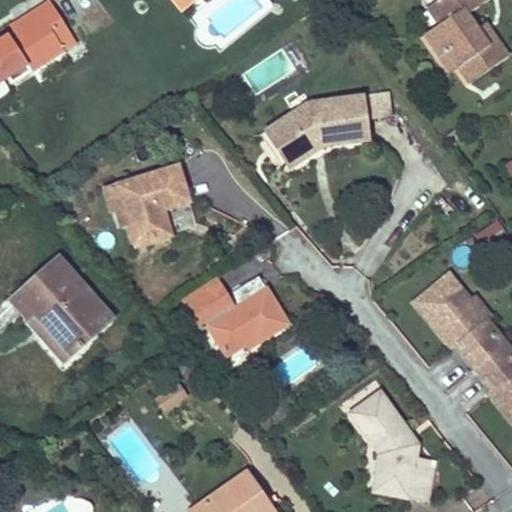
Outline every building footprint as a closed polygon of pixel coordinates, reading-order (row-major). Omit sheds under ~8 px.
[(170,0),(177,9),(188,0),(170,0)] [(437,26),(424,36),(438,57),(445,53),(456,69),(467,84),(506,58),(495,42),(488,47),(475,30),(465,16),(487,0),(437,0),(434,3),(446,20),(437,26)] [(434,3),(425,9),(437,26),(446,20),(434,3)] [(14,34),(0,43),(0,91),(11,84),(62,52),(58,46),(70,38),(48,4),(35,12),(39,18),(14,34)] [(35,12),(10,27),(14,34),(39,18),(35,12)] [(483,24),(475,30),(488,47),(495,42),(483,24)] [(445,53),(438,57),(450,73),(456,69),(445,53)] [(360,100),(360,101),(363,122),(390,118),(387,96),(360,100)] [(265,135),(285,165),(316,144),(322,148),(366,142),(363,122),(360,101),(305,109),(265,135)] [(316,144),(285,165),(288,171),(322,148),(316,144)] [(163,239),(155,213),(163,210),(187,203),(176,167),(114,186),(133,248),(163,239)] [(163,210),(155,213),(163,239),(171,236),(163,210)] [(469,269),(473,250),(455,246),(451,265),(469,269)] [(9,302),(27,322),(33,316),(38,321),(62,348),(70,357),(111,321),(57,261),(9,302)] [(470,303),(448,276),(414,304),(452,350),(455,347),(459,344),(468,354),(464,357),(474,370),(505,346),(486,323),(485,321),(481,325),(466,307),(471,304),(470,303)] [(191,317),(227,296),(216,278),(180,300),(191,317)] [(226,358),(245,346),(256,340),(258,343),(288,326),(266,289),(235,309),(227,296),(191,317),(200,333),(207,328),(226,358)] [(491,319),(475,298),(470,303),(471,304),(466,307),(481,325),(485,321),(486,323),(491,319)] [(33,316),(27,322),(63,363),(70,357),(62,348),(38,321),(33,316)] [(256,340),(245,346),(248,350),(258,343),(256,340)] [(468,354),(459,344),(455,347),(464,357),(468,354)] [(511,424),(511,354),(505,346),(474,370),(485,383),(489,380),(497,390),(493,393),(490,397),(511,424)] [(497,390),(489,380),(485,383),(493,393),(497,390)] [(174,387),(156,399),(164,412),(182,400),(174,387)] [(380,458),(378,472),(416,478),(413,501),(427,503),(434,462),(416,459),(418,445),(410,445),(397,427),(402,423),(379,392),(348,415),(380,458)] [(418,445),(402,423),(397,427),(410,445),(418,445)] [(114,477),(108,469),(100,475),(106,483),(114,477)] [(378,472),(374,495),(413,501),(416,478),(378,472)] [(270,511),(245,476),(192,511),(270,511)]
